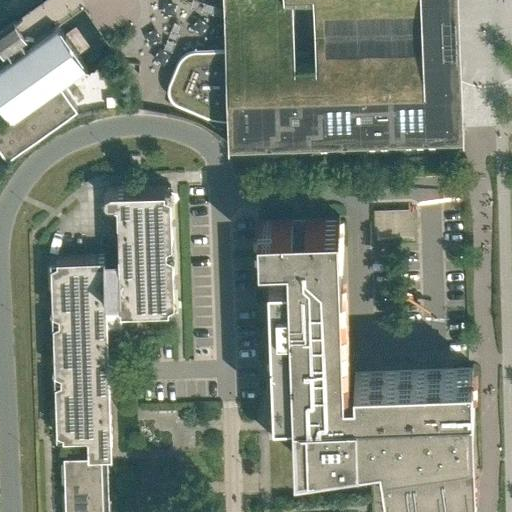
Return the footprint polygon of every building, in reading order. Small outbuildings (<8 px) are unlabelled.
[(464,132),(465,132),(465,129),(464,126),(462,126),(461,99),(460,95),(459,91),(457,87),(454,84),(451,82),(448,80),(443,79),(439,79),(437,79),(435,79),(434,78),(432,78),(431,77),(429,76),(428,75),(427,74),(425,73),(424,72),(423,71),(422,69),(422,68),(421,66),(420,64),(420,63),(420,61),(419,39),(418,7),(421,6),(424,3),(426,0),(322,0),(324,3),(327,6),(330,8),(335,10),(339,11),(342,11),(368,10),(369,38),(369,43),(369,44),(369,46),(369,47),(368,49),(368,51),(367,52),(366,53),(365,55),(364,56),(363,57),(362,58),(360,59),(359,60),(358,61),(356,61),(354,62),(353,62),(351,62),(322,63),(321,63),(322,63),(322,58),(287,59),(287,63),(287,64),(287,65),(277,65),(275,65),(272,64),(270,63),(255,49),(253,47),(250,46),(247,46),(228,46),(197,48),(195,48),(190,49),(185,52),(182,54),(180,57),(178,61),(176,66),(172,75),(170,79),(169,84),(169,88),(170,93),(173,98),(176,100),(180,102),(203,112),(206,113),(211,115),(215,116),(218,116),(223,117),(227,117),(231,117),(231,135),(229,135),(229,137),(229,141),(230,141),(230,137),(309,135),(315,134),(352,133),(357,133),(394,131),(399,131),(464,129),(464,132)] [(11,54),(13,57),(0,65),(0,103),(11,120),(0,127),(0,147),(8,158),(78,108),(62,87),(87,69),(58,27),(57,26),(25,48),(23,46),(28,43),(21,33),(15,23),(12,21),(0,29),(0,49),(6,58),(11,54)] [(58,269),(52,269),(53,305),(59,305),(60,328),(54,329),(55,364),(61,364),(62,387),(56,388),(57,423),(63,423),(64,435),(88,435),(89,454),(102,453),(102,454),(113,454),(108,307),(170,305),(169,293),(175,293),(174,257),(168,257),(167,234),(173,234),(173,221),(172,198),(166,198),(166,186),(111,188),(110,188),(109,188),(108,188),(108,189),(107,189),(106,190),(106,191),(105,191),(105,192),(105,193),(104,194),(104,195),(105,195),(105,196),(105,197),(105,198),(106,198),(106,199),(107,199),(107,200),(108,200),(109,201),(110,201),(111,201),(112,201),(118,201),(120,258),(106,259),(106,255),(58,257),(58,269)] [(369,202),(369,233),(410,233),(410,201),(369,202)] [(292,247),(292,267),(270,268),(274,406),(297,405),(299,452),(295,453),(296,457),(372,445),(381,444),(389,498),(477,485),(469,431),(466,408),(475,408),(473,364),(345,368),(340,213),(258,216),(259,248),(292,247)] [(103,511),(103,476),(102,454),(102,453),(89,454),(64,454),(66,511),(103,511)]
